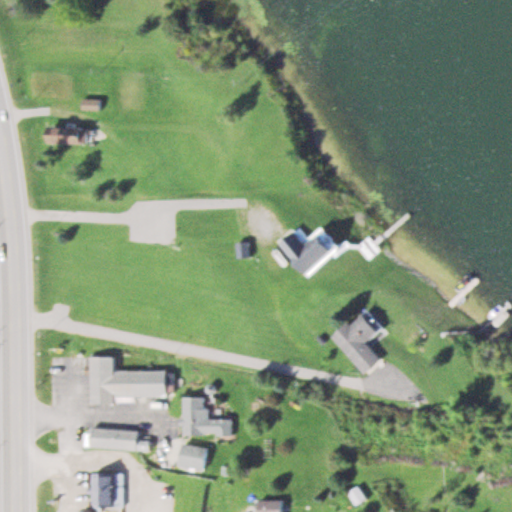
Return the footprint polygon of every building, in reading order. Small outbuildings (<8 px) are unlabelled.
[(101,110),(101,98),(81,98),(81,110),(101,110)] [(92,127),(50,127),(50,142),(92,142),(92,127)] [(300,231),(283,241),(305,274),(340,250),(327,229),(308,242),(300,231)] [(237,256),(249,256),(249,243),(237,243),(237,256)] [(365,374),(384,359),(370,341),(385,330),(369,310),(336,335),(365,374)] [(116,369),(116,355),(93,355),(93,398),(169,398),(169,369),(116,369)] [(208,417),(208,393),(183,393),(183,433),(232,434),(233,417),(208,417)] [(141,448),(141,428),(93,428),(92,447),(141,448)] [(180,465),(207,468),(209,446),(183,442),(180,465)] [(97,473),(97,506),(117,506),(117,473),(97,473)] [(357,504),(367,498),(360,485),(350,491),(357,504)] [(283,511),(284,499),(259,499),(258,511),(283,511)]
